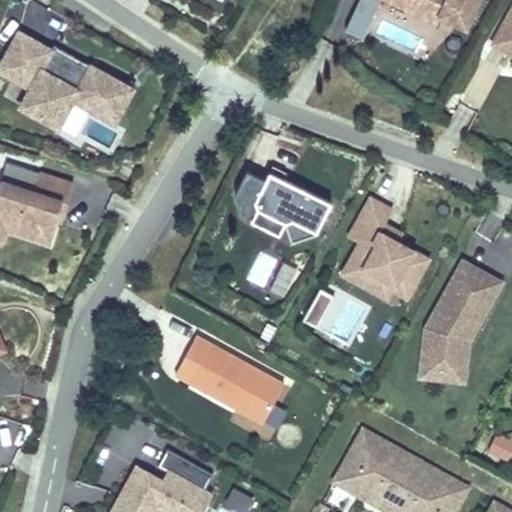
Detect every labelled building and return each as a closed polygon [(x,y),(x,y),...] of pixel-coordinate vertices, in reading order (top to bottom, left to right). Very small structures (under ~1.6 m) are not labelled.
[(358,0),(345,29),(363,38),(380,0),(382,0),(436,25),(439,18),(466,31),(481,0),(358,0)] [(511,1),(489,44),(511,56),(511,1)] [(36,41),(19,31),(3,60),(18,68),(13,78),(31,87),(20,107),(58,127),(73,99),(115,122),(134,88),(86,62),(84,66),(72,60),(75,56),(54,45),(52,49),(36,77),(21,69),(36,41)] [(52,49),(36,41),(21,69),(36,77),(52,49)] [(86,62),(75,56),(72,60),(84,66),(86,62)] [(3,60),(0,66),(0,70),(13,78),(18,68),(3,60)] [(6,162),(1,180),(34,191),(40,173),(6,162)] [(273,165),(270,171),(283,178),(286,171),(273,165)] [(258,208),(284,221),(292,242),(316,234),(332,202),(283,178),(270,171),(266,180),(247,170),(235,194),(242,214),(258,208)] [(0,230),(7,233),(50,246),(58,223),(56,223),(62,202),(67,204),(74,182),(41,172),(40,173),(34,191),(1,180),(0,182),(0,230)] [(380,231),(384,223),(392,209),(370,197),(349,234),(360,240),(350,259),(366,268),(363,272),(375,279),(393,289),(414,250),(396,240),(380,231)] [(69,205),(67,204),(62,202),(56,223),(58,223),(63,225),(69,205)] [(279,233),(284,221),(258,208),(253,220),(279,233)] [(401,232),(384,223),(380,231),(396,240),(401,232)] [(370,288),(375,279),(363,272),(366,268),(350,259),(342,272),(370,288)] [(464,339),(467,341),(500,282),(462,261),(425,327),(421,362),(459,367),(461,345),(464,339)] [(335,296),(320,288),(302,319),(317,328),(335,296)] [(269,341),(276,327),(268,323),(260,337),(269,341)] [(273,403),(285,383),(196,334),(173,375),(262,424),(264,421),(273,403)] [(287,411),(273,403),(264,421),(277,428),(287,411)] [(330,482),(383,511),(456,511),(471,487),(362,426),(330,482)] [(506,459),(511,447),(511,442),(497,434),(488,449),(506,459)] [(169,485),(164,481),(137,466),(111,511),(155,511),(156,511),(203,511),(213,495),(204,491),(214,474),(168,449),(158,466),(174,475),(169,485)] [(169,472),(164,481),(169,485),(174,475),(169,472)] [(240,511),(246,511),(254,500),(233,488),(224,503),(240,511)] [(511,511),(511,509),(494,499),(486,511),(511,511)]
